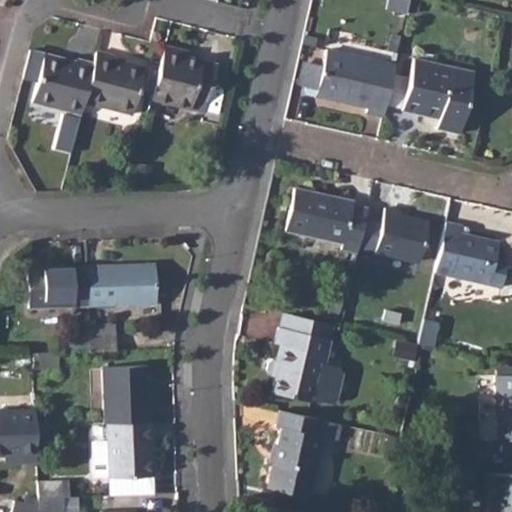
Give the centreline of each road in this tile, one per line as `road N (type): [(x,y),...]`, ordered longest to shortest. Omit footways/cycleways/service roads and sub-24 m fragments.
road 1 (residential): [(235,220),(207,368),(209,511)]
road 2 (residential): [(258,136),(490,194),(511,185)]
road 3 (residential): [(235,220),(171,214),(12,222)]
road 4 (unknown): [(134,21),(278,44)]
road 5 (residential): [(288,0),(258,136)]
road 6 (residential): [(0,124),(29,21),(43,0)]
